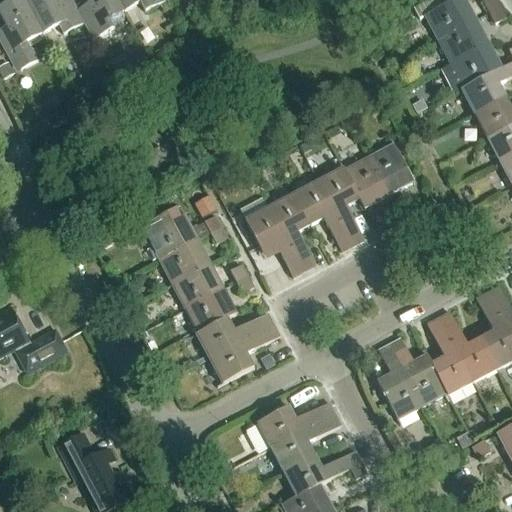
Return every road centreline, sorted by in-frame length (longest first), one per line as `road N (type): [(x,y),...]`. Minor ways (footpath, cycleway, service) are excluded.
road 1 (residential): [(41,217),(164,444)]
road 2 (residential): [(391,328),(363,271),(288,313),(315,366)]
road 3 (residential): [(164,444),(315,366)]
road 4 (residential): [(395,499),(315,366)]
road 5 (residential): [(391,328),(511,263)]
